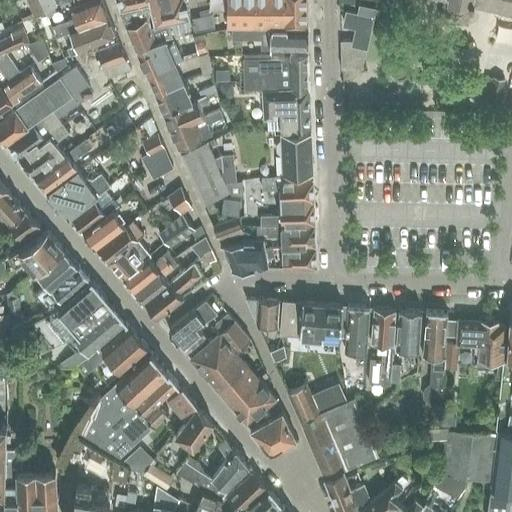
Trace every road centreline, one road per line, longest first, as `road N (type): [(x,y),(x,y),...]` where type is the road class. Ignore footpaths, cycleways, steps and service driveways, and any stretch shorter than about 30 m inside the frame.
road 1 (residential): [(333,281),(328,0)]
road 2 (residential): [(323,511),(300,434),(229,276)]
road 3 (residential): [(153,332),(308,511)]
road 4 (residential): [(0,160),(153,332)]
road 5 (residential): [(333,281),(506,287)]
